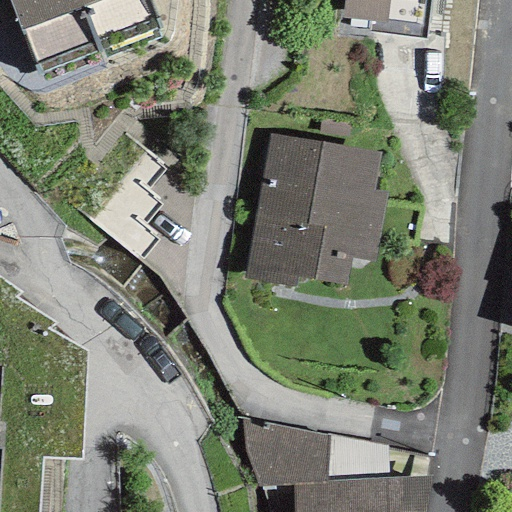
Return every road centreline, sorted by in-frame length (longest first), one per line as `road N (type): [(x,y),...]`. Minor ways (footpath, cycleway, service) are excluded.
road 1 (residential): [(459,443),(282,405),(255,393),(220,343),(206,272),(234,0)]
road 2 (residential): [(459,443),(502,0)]
